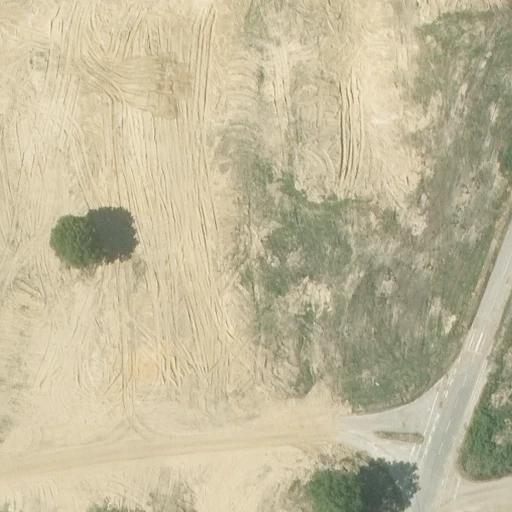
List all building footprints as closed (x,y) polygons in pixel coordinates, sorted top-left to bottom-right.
[(365,64),(370,64),(364,0),(319,0),(335,172),(374,169),(365,64)] [(209,231),(208,108),(217,108),(216,27),(178,27),(178,106),(170,107),(171,231),(209,231)] [(24,110),(0,115),(0,174),(16,243),(53,234),(24,110)] [(208,260),(171,267),(193,393),(230,386),(208,260)] [(12,407),(51,411),(66,284),(27,279),(12,407)]
